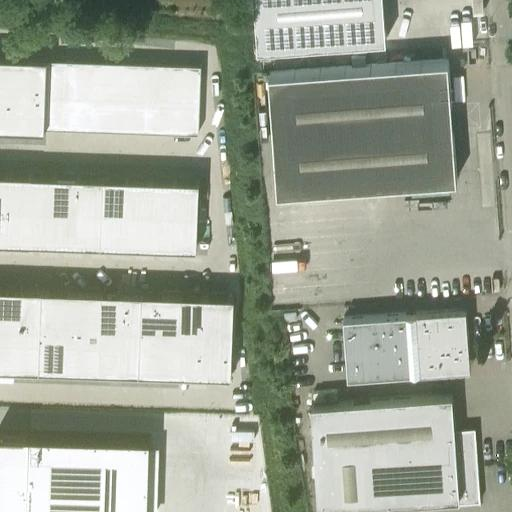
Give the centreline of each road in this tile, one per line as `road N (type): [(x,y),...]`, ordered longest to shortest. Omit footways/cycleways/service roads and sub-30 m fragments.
road 1 (unknown): [(0,148),(195,158),(214,179),(217,209),(206,252),(184,258),(0,260)]
road 2 (unknown): [(511,369),(343,377),(323,362),(316,334),(325,315),(340,308),(511,288)]
road 3 (unclassified): [(511,129),(502,0)]
